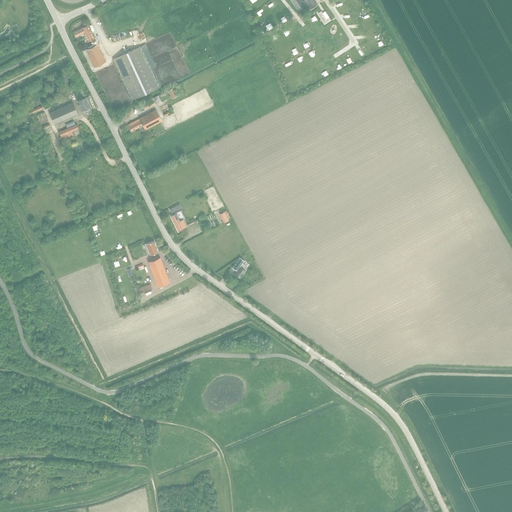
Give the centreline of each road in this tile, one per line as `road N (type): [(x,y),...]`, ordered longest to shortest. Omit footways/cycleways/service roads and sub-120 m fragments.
road 1 (tertiary): [(444,511),(387,407),(180,255),(57,20)]
road 2 (track): [(511,241),(375,0)]
road 3 (unknown): [(0,458),(138,465),(152,480)]
